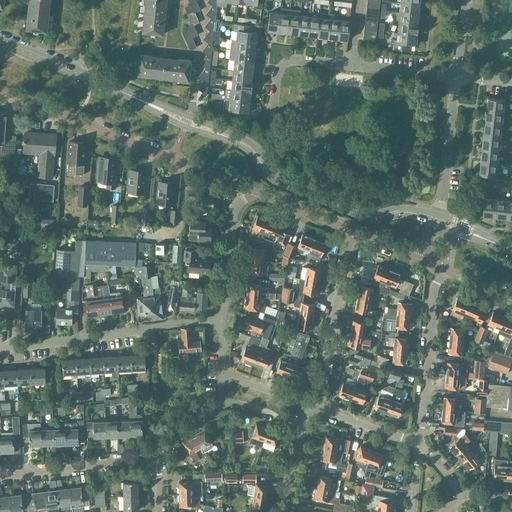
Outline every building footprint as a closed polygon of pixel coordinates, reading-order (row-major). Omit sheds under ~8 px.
[(29,0),(26,30),(47,32),(50,0),(29,0)] [(145,0),(142,33),(163,35),(166,0),(145,0)] [(187,0),(190,5),(191,5),(194,13),(200,11),(196,1),(195,0),(187,0)] [(208,0),(207,2),(212,6),(216,9),(216,6),(216,0),(208,0)] [(247,0),(247,5),(253,5),(253,7),(262,8),(262,0),(247,0)] [(400,3),(399,13),(419,15),(420,5),(400,3)] [(185,8),(189,18),(193,25),(199,23),(194,13),(191,5),(190,5),(185,8)] [(206,15),(211,19),(215,21),(217,6),(216,6),(216,9),(212,6),(206,15)] [(278,33),(288,34),(290,15),(290,9),(281,9),(280,14),(278,33)] [(288,34),(298,35),(300,16),(301,11),(290,9),(290,15),(288,34)] [(268,32),(278,33),(280,14),(270,13),(269,19),(265,18),(264,26),(264,28),(266,29),(268,30),(268,32)] [(317,37),(327,38),(329,19),(324,19),(324,13),(320,13),(319,18),(320,18),(317,37)] [(395,23),(398,23),(418,25),(419,15),(399,13),(396,13),(395,23)] [(327,38),(337,39),(339,20),(334,20),(334,14),(330,14),(329,19),(327,38)] [(298,35),(308,36),(310,17),(300,16),(298,35)] [(308,36),(317,37),(320,18),(319,18),(310,17),(308,36)] [(183,20),(188,30),(192,38),(197,35),(193,25),(189,18),(183,20)] [(204,27),(209,31),(213,34),(214,31),(215,21),(211,19),(204,27)] [(339,20),(337,39),(348,41),(350,21),(339,20)] [(398,23),(397,33),(417,35),(418,25),(398,23)] [(237,41),(256,43),(257,33),(252,32),(253,26),(234,24),(234,30),(238,31),(237,40),(237,41)] [(188,30),(182,33),(190,50),(196,48),(192,38),(188,30)] [(203,40),(208,43),(212,46),(213,38),(213,34),(209,31),(203,40)] [(417,35),(397,33),(396,40),(394,39),(393,50),(410,52),(411,45),(415,45),(417,35)] [(236,51),(255,53),(256,43),(237,41),(237,40),(231,40),(230,51),(236,51)] [(202,52),(207,56),(211,59),(212,46),(208,43),(202,52)] [(229,60),(234,61),(254,63),(255,53),(236,51),(230,51),(229,60)] [(191,60),(162,57),(140,55),(137,76),(189,81),(191,60)] [(200,64),(205,68),(209,71),(211,59),(207,56),(200,64)] [(233,70),(253,73),(254,63),(234,61),(233,70)] [(199,77),(204,81),(208,83),(209,71),(205,68),(199,77)] [(232,80),(251,82),(253,73),(233,70),(232,80)] [(231,90),(250,92),(251,82),(232,80),(231,90)] [(208,83),(204,81),(198,89),(207,96),(208,83)] [(227,100),(229,100),(249,102),(250,92),(231,90),(226,89),(225,95),(212,93),(211,97),(227,99),(227,100)] [(209,98),(208,105),(207,110),(212,110),(214,110),(215,98),(209,98)] [(489,98),(488,111),(505,113),(506,100),(489,98)] [(249,102),(229,100),(228,110),(229,110),(229,111),(229,115),(238,116),(238,111),(248,113),(249,102)] [(488,111),(486,124),(504,126),(505,113),(488,111)] [(0,143),(3,144),(2,149),(9,149),(10,136),(5,136),(5,135),(6,115),(0,114),(0,143)] [(486,124),(485,137),(502,139),(504,126),(486,124)] [(37,178),(52,179),(56,137),(47,136),(47,134),(25,133),(23,154),(39,155),(37,178)] [(485,137),(484,149),(501,151),(502,139),(485,137)] [(69,142),(68,163),(76,164),(75,175),(83,175),(85,143),(69,142)] [(484,149),(482,162),(499,164),(501,151),(484,149)] [(106,189),(114,189),(117,160),(99,158),(97,183),(107,184),(106,189)] [(499,164),(482,162),(481,175),(498,177),(499,164)] [(130,170),(128,193),(144,195),(146,172),(130,170)] [(196,201),(196,208),(213,209),(214,197),(201,196),(202,178),(189,177),(187,200),(196,201)] [(157,205),(173,207),(175,184),(159,182),(157,205)] [(30,183),(28,200),(53,202),(54,185),(30,183)] [(78,206),(86,206),(88,188),(79,187),(78,206)] [(484,216),(497,218),(499,201),(486,199),(484,216)] [(497,218),(510,219),(511,202),(499,201),(497,218)] [(111,223),(114,223),(119,223),(120,206),(112,205),(111,223)] [(142,208),(141,225),(149,226),(150,208),(142,208)] [(170,224),(178,225),(179,211),(171,210),(170,224)] [(252,229),(251,232),(258,235),(255,241),(260,243),(262,238),(263,237),(269,221),(258,216),(256,220),(253,226),(252,229)] [(64,217),(59,221),(62,226),(68,221),(64,217)] [(37,218),(36,227),(54,229),(54,228),(55,228),(55,219),(37,218)] [(205,228),(206,222),(190,221),(188,240),(200,241),(205,242),(205,241),(211,242),(212,228),(205,228)] [(269,221),(263,237),(268,239),(285,246),(287,241),(289,236),(289,235),(279,231),(281,225),(275,223),(269,221)] [(304,250),(309,252),(312,246),(314,239),(303,234),(297,247),(288,243),(284,253),(285,255),(294,258),(297,250),(303,253),(304,251),(304,250)] [(310,258),(319,262),(320,259),(321,257),(326,244),(314,239),(312,246),(309,252),(307,257),(310,258)] [(57,249),(55,275),(68,276),(67,301),(66,301),(66,308),(57,308),(57,317),(57,320),(56,324),(71,325),(72,321),(72,320),(72,316),(76,316),(78,316),(79,277),(84,277),(84,265),(86,241),(76,240),(75,250),(57,249)] [(86,241),(84,265),(90,265),(109,265),(115,265),(136,266),(136,242),(86,241)] [(156,244),(155,253),(163,254),(164,245),(156,244)] [(172,263),(180,263),(181,263),(182,246),(173,245),(172,263)] [(250,248),(249,261),(264,262),(265,249),(250,248)] [(189,262),(188,272),(208,274),(209,259),(197,258),(198,252),(184,250),(183,261),(189,262)] [(289,259),(285,275),(295,277),(297,267),(294,266),(295,260),(289,259)] [(264,262),(249,261),(248,274),(268,275),(269,263),(264,262)] [(0,303),(13,305),(16,267),(9,266),(9,265),(7,265),(7,266),(0,265),(0,303)] [(154,304),(152,278),(151,277),(150,265),(134,267),(134,274),(141,279),(144,297),(137,298),(140,321),(152,320),(151,310),(150,304),(154,304)] [(372,284),(383,286),(384,284),(390,270),(378,265),(377,268),(364,265),(360,281),(372,284)] [(307,267),(305,280),(319,282),(321,270),(307,267)] [(389,289),(390,286),(395,288),(396,287),(399,279),(401,274),(390,270),(384,284),(383,286),(389,289)] [(270,274),(269,280),(279,281),(283,282),(284,282),(285,275),(270,274)] [(151,277),(152,278),(154,304),(150,304),(151,310),(152,320),(163,319),(158,276),(151,277)] [(319,282),(305,280),(300,279),(298,290),(296,290),(294,296),(297,296),(303,298),(304,293),(317,295),(319,282)] [(32,297),(32,281),(23,281),(23,297),(32,297)] [(400,289),(399,292),(408,296),(413,285),(403,281),(400,289)] [(100,315),(98,299),(99,299),(97,287),(96,284),(89,285),(90,294),(91,294),(92,300),(86,301),(86,306),(83,307),(84,316),(88,316),(100,315)] [(247,284),(246,296),(261,297),(262,285),(247,284)] [(108,285),(97,287),(99,299),(98,299),(100,315),(112,313),(110,298),(109,294),(108,285)] [(360,286),(357,298),(372,301),(373,294),(377,295),(379,292),(387,294),(388,289),(383,287),(374,285),(373,287),(365,285),(364,287),(360,286)] [(167,303),(177,305),(178,287),(171,286),(167,303)] [(290,288),(283,287),(283,289),(282,294),(294,296),(296,290),(296,289),(290,288)] [(189,288),(182,288),(181,296),(180,296),(179,310),(199,312),(200,309),(206,309),(208,293),(197,292),(196,298),(195,298),(195,297),(191,297),(192,289),(189,288)] [(389,290),(388,289),(387,294),(403,300),(404,295),(389,290)] [(121,292),(109,294),(110,298),(112,313),(124,311),(121,292)] [(297,296),(294,296),(282,294),(281,301),(295,304),(297,296)] [(261,297),(246,296),(245,309),(264,311),(265,298),(261,297)] [(461,323),(464,315),(470,302),(457,297),(450,315),(458,318),(457,322),(461,323)] [(372,301),(357,298),(354,311),(369,314),(372,301)] [(301,302),(299,315),(315,318),(316,312),(314,310),(315,305),(301,302)] [(396,315),(411,316),(412,304),(398,302),(397,309),(388,308),(385,308),(384,313),(384,314),(387,314),(396,315)] [(470,302),(464,315),(475,320),(475,322),(481,325),(485,316),(479,313),(481,307),(470,302)] [(26,311),(26,320),(26,332),(41,333),(41,308),(32,308),(32,311),(26,311)] [(382,322),(383,319),(384,314),(384,313),(372,310),(370,319),(382,322)] [(275,325),(278,317),(277,316),(274,316),(265,312),(262,320),(275,325)] [(493,312),(486,329),(488,330),(492,331),(494,328),(499,330),(505,316),(493,312)] [(411,316),(396,315),(387,314),(384,314),(383,319),(392,320),(393,318),(396,318),(395,328),(409,329),(411,316)] [(296,327),(306,329),(310,330),(311,325),(314,324),(315,318),(299,315),(296,327)] [(511,332),(511,319),(505,316),(499,330),(498,334),(510,338),(511,332)] [(293,322),(278,317),(275,325),(290,330),(293,322)] [(256,336),(255,338),(260,340),(261,340),(262,338),(264,333),(268,323),(264,322),(264,323),(257,320),(250,318),(249,320),(248,323),(246,329),(251,331),(250,334),(256,336)] [(380,339),(381,338),(381,334),(375,333),(366,330),(367,323),(353,321),(351,333),(374,338),(380,339)] [(264,333),(262,338),(269,340),(275,325),(273,325),(268,323),(264,333)] [(480,326),(476,337),(474,341),(482,344),(488,330),(486,329),(482,327),(480,326)] [(178,344),(179,353),(192,352),(192,360),(201,359),(201,351),(200,342),(192,342),(191,339),(194,339),(194,331),(191,331),(190,328),(181,329),(182,343),(178,344)] [(450,328),(449,341),(464,342),(465,329),(450,328)] [(394,346),(393,350),(407,352),(408,339),(395,338),(395,333),(387,332),(384,332),(382,331),(381,331),(381,334),(381,338),(388,339),(388,346),(394,346)] [(379,346),(380,339),(374,338),(368,337),(351,333),(348,346),(369,350),(369,346),(373,345),(379,346)] [(296,339),(296,340),(305,343),(307,343),(309,338),(307,337),(303,336),(298,334),(297,335),(296,339)] [(253,364),(255,358),(258,351),(261,340),(260,340),(255,338),(251,336),(247,346),(247,347),(246,347),(243,353),(241,360),(245,361),(245,364),(251,366),(253,364)] [(255,358),(253,364),(265,369),(267,362),(270,355),(269,355),(271,349),(267,347),(269,340),(262,338),(261,340),(258,351),(255,358)] [(291,370),(288,377),(300,381),(302,377),(303,375),(304,370),(305,368),(299,366),(307,343),(296,340),(293,346),(299,348),(291,370)] [(464,342),(449,341),(448,353),(462,355),(464,342)] [(278,368),(276,373),(288,377),(291,370),(299,348),(293,346),(291,352),(290,355),(283,352),(281,359),(280,362),(279,366),(278,368)] [(507,374),(511,360),(511,359),(511,357),(509,356),(504,354),(495,351),(491,350),(488,348),(485,361),(485,367),(488,368),(507,374)] [(383,364),(384,365),(388,366),(389,360),(379,356),(380,349),(378,349),(376,362),(379,363),(383,364)] [(407,352),(393,350),(392,363),(406,364),(407,352)] [(168,372),(168,357),(165,357),(165,354),(157,354),(157,372),(168,372)] [(350,356),(348,362),(355,365),(356,363),(363,366),(365,358),(357,355),(354,354),(353,357),(350,356)] [(145,355),(130,356),(131,371),(146,370),(145,355)] [(130,356),(116,357),(117,372),(131,371),(130,356)] [(90,374),(104,373),(103,357),(89,358),(90,374)] [(103,357),(104,373),(112,372),(112,377),(118,377),(117,372),(116,357),(103,357)] [(76,374),(90,374),(89,358),(75,359),(76,374)] [(357,382),(355,386),(350,400),(362,404),(367,391),(364,389),(363,387),(365,381),(367,380),(372,382),(375,371),(376,368),(377,368),(379,363),(376,362),(371,360),(365,358),(363,366),(361,371),(359,377),(357,382)] [(63,375),(76,374),(75,359),(62,360),(63,375)] [(473,378),(479,379),(483,379),(485,367),(485,361),(484,361),(480,361),(478,361),(474,361),(473,372),(468,372),(467,377),(473,378)] [(446,375),(460,377),(466,377),(467,370),(466,370),(466,364),(447,362),(446,375)] [(44,368),(29,369),(31,384),(45,383),(44,368)] [(392,368),(391,370),(388,377),(398,380),(401,371),(392,368)] [(29,369),(15,370),(16,385),(31,384),(29,369)] [(350,400),(355,386),(357,382),(359,377),(361,371),(355,369),(351,378),(347,377),(345,383),(343,382),(338,395),(350,400)] [(15,370),(2,371),(4,386),(16,385),(15,370)] [(460,377),(446,375),(445,388),(459,389),(465,390),(466,377),(460,377)] [(488,385),(486,400),(486,407),(497,408),(499,386),(488,385)] [(374,408),(386,413),(395,388),(389,386),(385,396),(381,395),(381,396),(379,395),(374,408)] [(511,387),(499,386),(497,408),(509,409),(511,387)] [(477,387),(476,395),(486,396),(487,388),(478,387),(477,387)] [(395,388),(386,413),(398,417),(403,404),(401,403),(405,392),(395,388)] [(105,396),(105,389),(100,389),(100,391),(96,391),(96,400),(106,400),(105,396)] [(37,399),(32,400),(33,407),(38,406),(38,405),(45,405),(44,401),(46,400),(46,390),(43,390),(43,400),(37,400),(37,399)] [(128,403),(130,415),(137,414),(135,396),(121,398),(122,404),(128,403)] [(444,397),(443,410),(457,411),(458,398),(444,397)] [(486,407),(486,400),(476,399),(474,413),(485,414),(486,407)] [(457,411),(443,410),(441,422),(456,424),(457,411)] [(129,415),(129,421),(130,436),(142,436),(142,432),(149,432),(149,426),(142,426),(142,414),(137,414),(130,415),(129,415)] [(13,422),(13,432),(1,433),(2,437),(1,437),(2,452),(14,452),(14,448),(21,447),(19,416),(13,417),(13,422)] [(117,421),(105,422),(106,437),(118,437),(117,421)] [(129,421),(117,421),(118,437),(130,436),(129,421)] [(498,432),(506,433),(507,423),(484,421),(484,423),(483,431),(491,432),(498,432)] [(106,437),(105,422),(87,422),(87,434),(93,434),(93,438),(106,437)] [(483,431),(484,423),(472,422),(471,430),(483,431)] [(42,445),(41,430),(41,423),(26,423),(26,424),(23,424),(23,443),(29,442),(29,446),(42,445)] [(250,443),(262,447),(268,428),(256,424),(250,443)] [(444,434),(456,435),(457,428),(445,427),(444,434)] [(78,428),(65,429),(66,444),(78,444),(78,428)] [(268,428),(262,447),(273,451),(275,446),(280,432),(268,428)] [(53,429),(41,430),(42,445),(54,445),(53,429)] [(65,429),(53,429),(54,445),(66,444),(65,429)] [(194,436),(201,449),(203,453),(212,448),(213,445),(211,443),(212,443),(205,430),(194,436)] [(234,432),(234,442),(243,442),(243,432),(234,432)] [(496,456),(498,432),(491,432),(488,455),(496,456)] [(449,447),(456,455),(471,441),(467,436),(462,435),(460,437),(454,442),(449,447)] [(201,449),(194,436),(183,442),(190,455),(201,449)] [(325,436),(323,448),(337,451),(343,452),(345,452),(345,453),(350,454),(353,441),(347,440),(340,439),(325,436)] [(456,455),(462,462),(473,452),(478,449),(471,441),(456,455)] [(462,462),(469,470),(484,457),(482,454),(484,451),(485,449),(482,445),(478,449),(473,452),(462,462)] [(366,469),(366,468),(367,464),(372,450),(360,446),(355,460),(357,460),(356,462),(356,464),(357,466),(366,469)] [(325,469),(335,471),(347,473),(348,465),(340,464),(343,452),(337,451),(323,448),(321,461),(326,462),(325,469)] [(384,455),(372,450),(367,464),(366,468),(366,469),(363,475),(369,477),(371,471),(382,475),(387,461),(382,460),(384,455)] [(493,479),(506,480),(508,460),(495,459),(493,479)] [(205,471),(210,468),(207,462),(202,465),(205,471)] [(354,464),(349,463),(345,479),(350,480),(352,475),(354,464)] [(264,466),(256,465),(255,471),(262,473),(264,466)] [(318,475),(316,487),(335,491),(336,491),(340,473),(329,471),(328,476),(318,475)] [(206,482),(222,481),(222,473),(206,474),(206,482)] [(226,473),(225,483),(237,483),(237,473),(226,473)] [(256,483),(256,474),(243,474),(243,483),(256,483)] [(367,485),(374,487),(384,489),(385,482),(368,479),(367,485)] [(123,482),(123,496),(138,496),(138,482),(123,482)] [(179,482),(179,495),(194,494),(194,482),(179,482)] [(351,493),(360,495),(362,484),(353,482),(351,493)] [(224,492),(225,492),(225,494),(231,494),(231,493),(233,493),(234,484),(225,483),(224,492)] [(255,484),(253,496),(268,499),(270,486),(255,484)] [(374,487),(367,485),(362,484),(360,496),(371,498),(374,487)] [(87,486),(69,488),(71,504),(72,508),(83,507),(89,506),(87,486)] [(94,487),(95,498),(105,498),(104,486),(94,487)] [(335,491),(316,487),(313,499),(328,502),(331,503),(334,504),(333,510),(342,511),(348,511),(350,508),(350,505),(339,503),(340,499),(335,498),(336,491),(335,491)] [(69,488),(57,490),(59,506),(58,506),(59,511),(72,509),(72,508),(71,504),(69,488)] [(57,490),(45,491),(47,507),(58,506),(59,506),(57,490)] [(45,491),(27,494),(29,511),(39,511),(47,511),(47,507),(45,491)] [(29,511),(27,494),(9,496),(11,511),(29,511)] [(194,494),(179,495),(179,507),(193,507),(193,506),(200,506),(199,500),(194,501),(194,494)] [(9,496),(0,497),(0,511),(10,511),(11,511),(9,496)] [(138,496),(123,496),(124,510),(139,510),(138,496)] [(268,499),(253,496),(251,508),(265,511),(268,499)] [(105,498),(95,498),(95,508),(105,507),(105,498)] [(377,511),(394,511),(395,507),(393,507),(393,502),(386,502),(379,501),(377,511)]
